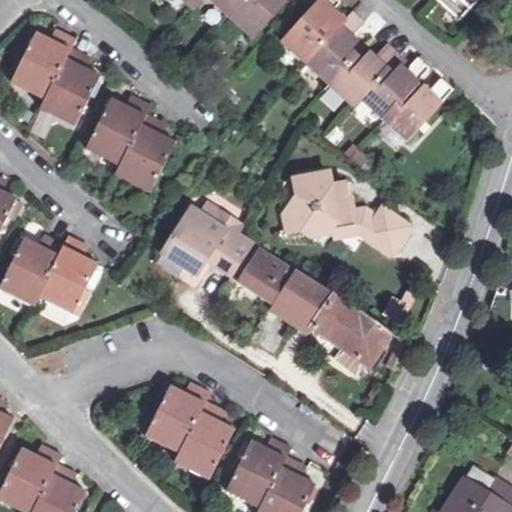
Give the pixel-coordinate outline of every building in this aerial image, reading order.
[(185,0),(189,3),(191,0),(196,0),(201,4),(204,0),(212,0),(222,8),(227,3),(235,10),(230,15),(247,31),(252,25),(259,33),(288,0),(185,0)] [(196,0),(191,0),(189,3),(196,10),(201,4),(196,0)] [(314,59),(346,22),(334,10),(341,3),(337,0),(322,0),(291,37),(299,45),(293,51),(308,65),(314,59)] [(436,0),(459,21),(478,0),(436,0)] [(227,3),(222,8),(230,15),(235,10),(227,3)] [(357,55),(352,51),(346,45),(354,35),(364,23),(353,13),(346,22),(314,59),(322,66),(317,73),(330,85),(357,55)] [(252,25),(247,31),(255,38),(259,33),(252,25)] [(89,58),(73,50),(77,40),(63,33),(58,43),(37,32),(11,85),(46,103),(42,111),(76,128),(102,76),(85,66),(89,58)] [(346,45),(352,51),(361,42),(354,35),(346,45)] [(285,44),(293,51),(299,45),(291,37),(285,44)] [(355,107),(360,100),(400,54),(387,43),(376,56),(367,65),(362,59),(357,55),(330,85),(355,107)] [(367,65),(376,56),(370,50),(362,59),(367,65)] [(382,108),(390,115),(419,82),(430,70),(418,59),(409,69),(403,64),(407,60),(400,54),(360,100),(378,115),(382,108)] [(314,59),(308,65),(317,73),(322,66),(314,59)] [(419,82),(390,115),(385,120),(385,121),(408,141),(454,91),(441,80),(431,91),(425,85),(424,86),(419,82)] [(148,117),(153,107),(139,100),(134,110),(112,99),(86,150),(121,168),(119,173),(117,176),(117,177),(118,177),(152,194),(177,143),(159,133),(164,124),(148,117)] [(378,115),(385,120),(390,115),(382,108),(378,115)] [(368,232),(364,237),(391,255),(410,228),(383,209),(379,216),(366,207),(354,208),(352,200),(349,200),(347,184),(333,185),(331,173),(296,179),(298,197),(285,217),(287,233),(301,231),(314,240),(331,237),(341,225),(354,223),(368,232)] [(0,188),(5,179),(0,176),(0,234),(17,199),(0,190),(0,188)] [(238,280),(257,248),(258,247),(241,235),(245,227),(209,203),(200,216),(191,210),(163,252),(165,253),(184,266),(197,274),(207,259),(209,255),(214,258),(212,262),(221,268),(238,280)] [(68,238),(65,246),(50,239),(45,249),(26,240),(1,291),(35,308),(39,300),(73,315),(97,263),(80,255),(85,246),(68,238)] [(257,248),(238,280),(277,305),(297,318),(316,287),(298,275),(257,248)] [(179,274),(184,266),(165,253),(160,262),(179,274)] [(359,315),(333,298),(316,287),(297,318),(370,367),(395,334),(362,312),(359,315)] [(393,298),(382,317),(398,326),(409,307),(393,298)] [(386,367),(394,371),(408,342),(400,338),(386,367)] [(222,411),(207,403),(211,394),(196,386),(191,396),(171,386),(146,438),(181,455),(176,464),(211,480),(235,430),(217,421),(222,411)] [(0,402),(1,401),(0,400),(0,445),(14,420),(0,412),(0,402)] [(304,465),(288,456),(293,448),(278,440),(272,451),(253,441),(228,493),(261,509),(259,511),(302,511),(317,485),(298,475),(304,465)] [(74,471),(58,464),(63,456),(47,448),(42,458),(23,449),(0,496),(0,500),(21,511),(77,511),(88,490),(69,481),(74,471)] [(511,511),(511,509),(499,501),(507,487),(474,466),(446,511),(511,511)] [(499,501),(511,509),(511,489),(507,487),(499,501)]
